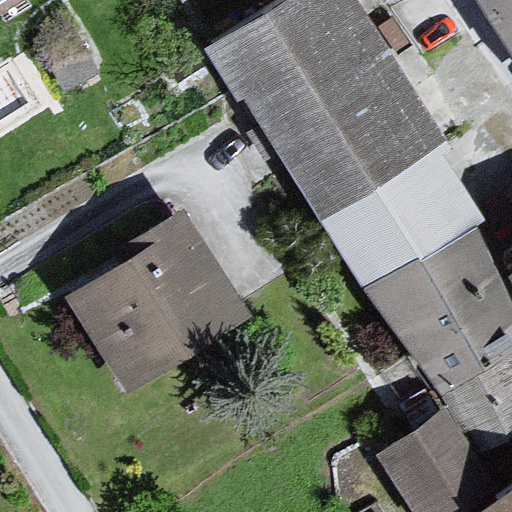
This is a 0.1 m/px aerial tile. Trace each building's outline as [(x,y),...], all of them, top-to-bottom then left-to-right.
[(356,0),(260,0),(199,38),(232,90),(239,86),(357,279),(410,241),(471,214),(478,209),(438,144),(447,138),(356,0)] [(511,0),(476,0),(511,56),(511,55),(511,0)] [(128,246),(60,290),(122,385),(246,306),(176,199),(120,235),(128,246)] [(511,332),(511,305),(471,214),(410,241),(357,279),(435,385),(511,333),(511,332)] [(511,246),(499,258),(511,279),(511,246)] [(511,428),(511,334),(511,333),(435,385),(441,397),(454,420),(477,446),(511,428)] [(441,397),(372,447),(415,511),(437,511),(494,473),(477,446),(454,420),(441,397)] [(511,511),(511,468),(464,499),(472,511),(511,511)] [(472,511),(464,499),(447,511),(472,511)]
